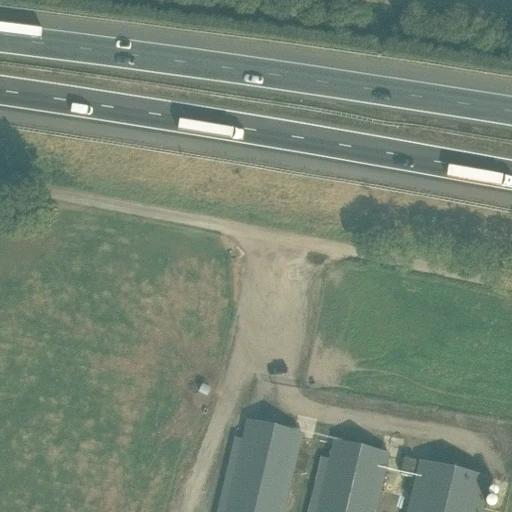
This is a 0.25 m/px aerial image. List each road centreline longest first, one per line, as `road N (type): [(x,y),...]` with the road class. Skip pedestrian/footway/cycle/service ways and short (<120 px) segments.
road 1 (unclassified): [(511,284),(0,176)]
road 2 (motorway): [(0,96),(511,180)]
road 3 (motorway): [(511,116),(0,43)]
